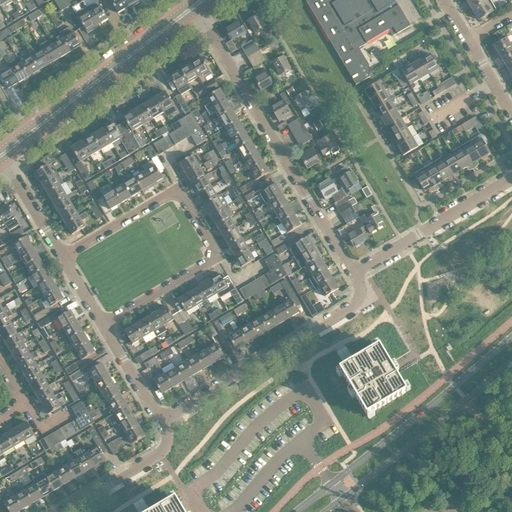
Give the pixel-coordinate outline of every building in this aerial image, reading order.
[(0,0),(0,5),(3,11),(7,8),(6,5),(12,2),(11,0),(0,0)] [(60,11),(65,8),(60,0),(54,0),(60,11)] [(97,1),(99,0),(92,0),(85,5),(86,7),(89,12),(97,25),(107,19),(97,1)] [(109,0),(117,13),(128,6),(124,0),(109,0)] [(410,26),(398,5),(397,5),(394,0),(307,0),(305,1),(306,2),(306,1),(340,58),(339,58),(339,59),(355,85),(370,76),(369,76),(364,68),(368,65),(358,48),(366,43),(367,43),(366,42),(388,30),(392,36),(396,34),(397,34),(397,33),(409,26),(410,26)] [(486,1),(485,0),(466,0),(472,10),(486,1)] [(472,10),(478,20),(495,10),(489,0),(486,0),(486,1),(472,10)] [(33,1),(27,4),(30,11),(36,7),(33,1)] [(86,7),(75,13),(86,31),(97,25),(89,12),(86,7)] [(36,18),(41,15),(38,10),(33,13),(36,18)] [(15,20),(21,16),(17,11),(12,14),(15,20)] [(31,21),(36,18),(33,13),(28,16),(31,21)] [(247,21),(254,33),(265,26),(258,14),(247,21)] [(26,24),(23,19),(12,25),(15,31),(26,24)] [(239,20),(236,22),(224,29),(231,40),(245,32),(239,20)] [(5,37),(10,34),(15,31),(12,25),(2,31),(5,37)] [(59,33),(62,38),(70,51),(81,45),(70,26),(59,33)] [(511,41),(509,43),(506,37),(506,38),(504,35),(497,39),(499,42),(493,45),(499,56),(511,48),(511,41)] [(60,58),(70,51),(62,38),(52,44),(60,58)] [(240,46),(243,52),(256,45),(252,39),(240,46)] [(49,64),(60,58),(52,44),(41,50),(49,64)] [(243,52),(247,57),(259,50),(256,45),(243,52)] [(511,48),(499,56),(506,66),(511,62),(511,48)] [(39,70),(49,64),(41,50),(35,54),(32,49),(28,52),(31,57),(39,70)] [(262,55),(259,50),(247,57),(250,62),(262,55)] [(419,58),(429,74),(438,68),(434,62),(436,61),(436,58),(435,56),(432,55),(431,56),(430,54),(423,57),(422,56),(419,58)] [(18,82),(28,76),(17,58),(11,61),(8,55),(4,57),(11,69),(10,69),(18,82)] [(22,55),(17,58),(28,76),(33,74),(34,75),(40,72),(39,70),(31,57),(25,60),(22,55)] [(262,55),(250,62),(253,68),(265,61),(262,55)] [(207,62),(203,56),(201,58),(200,58),(199,56),(193,60),(194,61),(190,64),(198,77),(201,82),(206,79),(202,74),(209,71),(205,64),(207,62)] [(290,68),(283,56),(272,63),(279,75),(290,68)] [(419,79),(429,74),(419,58),(416,60),(417,61),(411,65),(419,79)] [(187,83),(198,77),(190,64),(180,70),(187,83)] [(404,67),(400,69),(412,89),(414,88),(415,85),(413,83),(419,79),(411,65),(405,68),(404,67)] [(18,82),(10,69),(0,75),(0,74),(0,86),(5,84),(8,89),(18,82)] [(273,83),(264,69),(252,77),(260,90),(273,83)] [(174,71),(168,75),(180,94),(180,95),(191,89),(187,83),(180,70),(175,73),(174,71)] [(207,92),(217,85),(214,80),(203,86),(207,92)] [(370,99),(384,91),(388,88),(387,86),(385,85),(383,85),(382,86),(379,81),(362,91),(365,95),(366,94),(370,99)] [(201,95),(207,92),(203,86),(198,89),(201,95)] [(225,99),(219,89),(206,97),(210,103),(204,106),(207,110),(225,99)] [(155,98),(154,97),(154,98),(163,112),(165,117),(176,110),(165,91),(158,95),(158,96),(155,98)] [(371,106),(373,110),(390,100),(384,91),(370,99),(373,105),(371,106)] [(314,108),(305,92),(291,100),(294,106),(297,105),(300,111),(306,108),(308,112),(314,108)] [(421,104),(427,100),(425,96),(418,100),(421,104)] [(152,119),(163,112),(154,98),(151,100),(150,100),(143,104),(152,119)] [(279,121),(291,114),(285,104),(289,102),(286,98),(271,108),(279,121)] [(232,110),(225,99),(207,110),(209,115),(215,112),(218,118),(232,110)] [(381,118),(395,109),(390,100),(373,110),(376,113),(377,112),(381,118)] [(180,105),(186,115),(191,112),(185,102),(180,105)] [(142,125),(152,119),(143,104),(137,108),(137,109),(134,111),(133,110),(142,125)] [(194,118),(199,115),(196,109),(191,112),(194,118)] [(385,128),(401,119),(395,109),(381,118),(384,124),(382,125),(385,128)] [(120,123),(134,146),(139,143),(142,147),(144,146),(134,130),(142,125),(133,110),(129,113),(128,111),(121,115),(122,117),(123,117),(125,121),(126,122),(121,125),(121,124),(120,123)] [(238,120),(232,110),(218,118),(213,121),(216,125),(221,122),(225,128),(238,120)] [(200,128),(197,123),(194,118),(191,112),(186,115),(181,118),(181,119),(185,125),(184,125),(191,135),(190,136),(196,146),(207,139),(200,128)] [(197,123),(202,120),(199,115),(194,118),(197,123)] [(465,132),(479,124),(478,121),(475,116),(460,125),(463,130),(463,129),(465,132)] [(287,125),(290,130),(302,123),(299,118),(287,125)] [(174,131),(179,128),(184,125),(185,125),(181,119),(170,125),(174,131)] [(392,137),(406,128),(401,119),(385,128),(387,132),(388,131),(392,137)] [(102,128),(102,129),(111,143),(119,138),(129,155),(142,147),(139,143),(134,146),(120,123),(120,124),(121,125),(116,128),(116,127),(113,122),(112,120),(105,124),(106,126),(106,127),(103,129),(102,128)] [(244,131),(238,120),(225,128),(231,138),(244,131)] [(290,130),(293,135),(305,128),(302,123),(290,130)] [(206,132),(211,129),(208,124),(203,127),(206,132)] [(184,125),(179,128),(185,138),(190,136),(191,135),(184,125)] [(162,135),(166,133),(168,132),(164,126),(159,130),(162,135)] [(180,142),(185,138),(179,128),(174,131),(180,142)] [(293,135),(296,141),(308,134),(305,128),(293,135)] [(396,147),(412,137),(406,128),(392,137),(395,142),(393,143),(396,147)] [(91,135),(100,149),(103,153),(113,147),(111,143),(102,129),(99,131),(98,131),(91,135)] [(157,138),(162,135),(159,130),(154,133),(157,138)] [(432,138),(436,136),(433,130),(428,132),(432,138)] [(175,145),(180,142),(174,131),(168,135),(175,145)] [(250,141),(244,131),(231,138),(237,149),(250,141)] [(311,139),(308,134),(296,141),(299,146),(311,139)] [(316,143),(323,155),(330,151),(332,154),(339,150),(330,134),(316,143)] [(478,139),(472,142),(481,158),(490,153),(485,145),(487,144),(487,141),(483,135),(481,134),(478,136),(478,139)] [(90,156),(100,149),(91,135),(85,139),(82,142),(81,141),(90,156)] [(146,145),(151,141),(148,135),(143,138),(143,140),(146,145)] [(169,148),(175,145),(168,135),(167,135),(163,138),(169,148)] [(403,155),(417,147),(412,137),(396,147),(398,150),(399,149),(403,155)] [(164,151),(169,148),(163,138),(158,141),(164,151)] [(215,148),(220,145),(217,139),(212,142),(215,148)] [(79,162),(90,156),(81,141),(81,142),(78,144),(77,143),(71,147),(79,162)] [(159,154),(164,151),(158,141),(153,144),(159,154)] [(256,151),(250,141),(237,149),(232,152),(235,156),(239,153),(243,159),(256,151)] [(460,146),(471,164),(474,169),(474,168),(476,166),(474,162),(481,158),(472,142),(471,143),(470,141),(460,146)] [(151,159),(156,156),(157,156),(150,145),(145,148),(151,159)] [(218,153),(223,150),(220,145),(215,148),(218,153)] [(474,169),(471,164),(460,146),(451,152),(461,170),(468,166),(470,169),(473,169),(474,169)] [(319,162),(311,148),(299,155),(307,169),(319,162)] [(210,158),(216,155),(213,150),(207,153),(210,158)] [(262,162),(256,151),(243,159),(238,163),(240,167),(246,164),(249,170),(262,162)] [(442,157),(452,175),(455,179),(457,177),(455,173),(461,170),(451,152),(442,157)] [(65,167),(71,164),(65,153),(59,157),(65,167)] [(185,173),(198,165),(201,164),(196,155),(194,154),(192,155),(179,163),(185,173)] [(214,164),(219,161),(216,155),(210,158),(214,164)] [(110,166),(115,163),(112,157),(107,160),(110,166)] [(455,179),(452,175),(442,157),(433,163),(443,180),(449,177),(451,180),(455,179),(455,180),(455,179)] [(127,166),(132,163),(129,158),(124,161),(127,166)] [(105,169),(110,166),(107,160),(101,164),(105,169)] [(227,169),(233,165),(229,160),(224,163),(227,169)] [(127,166),(124,161),(114,167),(117,172),(127,166)] [(269,172),(262,162),(249,170),(255,180),(269,172)] [(85,181),(90,178),(81,163),(76,166),(85,181)] [(423,168),(434,186),(436,190),(437,190),(439,188),(437,184),(443,180),(433,163),(423,168)] [(51,170),(47,164),(34,172),(40,182),(57,172),(54,168),(51,170)] [(69,172),(74,169),(71,164),(65,167),(69,172)] [(144,171),(152,184),(162,178),(154,165),(144,171)] [(185,173),(191,184),(204,176),(198,165),(185,173)] [(230,174),(236,170),(233,165),(227,169),(230,174)] [(152,184),(144,171),(142,167),(138,169),(138,171),(140,174),(133,177),(141,190),(142,192),(148,189),(147,187),(152,184)] [(436,190),(434,186),(423,168),(414,174),(419,183),(418,184),(417,187),(419,189),(422,190),(423,189),(424,191),(431,188),(433,191),(436,190),(436,191),(436,190)] [(106,179),(112,175),(109,170),(103,173),(106,179)] [(223,179),(228,176),(225,170),(220,174),(223,179)] [(358,183),(351,171),(337,179),(341,185),(343,183),(347,189),(358,183)] [(40,182),(46,193),(60,185),(63,183),(57,172),(40,182)] [(197,195),(198,194),(211,186),(207,180),(212,177),(210,173),(204,176),(191,184),(194,188),(193,188),(193,190),(195,194),(197,195)] [(226,184),(231,181),(228,176),(223,179),(226,184)] [(131,197),(141,190),(133,177),(123,184),(131,197)] [(331,196),(335,202),(345,196),(341,189),(337,191),(329,179),(317,186),(325,200),(331,196)] [(78,188),(83,185),(80,180),(75,183),(78,188)] [(96,201),(102,197),(91,180),(86,184),(96,201)] [(242,194),(253,187),(250,182),(239,188),(242,194)] [(263,191),(260,187),(244,196),(247,202),(259,194),(264,203),(268,201),(268,202),(281,194),(279,190),(281,189),(277,183),(276,184),(275,183),(263,191)] [(131,197),(123,184),(113,190),(120,203),(131,197)] [(66,195),(60,185),(46,193),(53,203),(66,195)] [(81,194),(87,190),(83,185),(78,188),(81,194)] [(198,194),(204,204),(217,197),(211,186),(198,194)] [(110,209),(120,203),(113,190),(102,196),(110,209)] [(235,200),(241,197),(237,191),(232,194),(235,200)] [(221,194),(217,197),(204,204),(206,209),(205,210),(208,216),(210,215),(227,205),(221,194)] [(268,202),(275,212),(288,204),(281,194),(268,202)] [(59,214),(72,206),(66,195),(53,203),(55,207),(53,208),(57,214),(59,213),(59,214)] [(333,203),(336,209),(348,201),(345,196),(335,202),(333,203)] [(238,205),(244,202),(241,197),(235,200),(238,205)] [(90,209),(96,206),(93,200),(87,204),(90,209)] [(17,201),(10,205),(14,213),(21,209),(17,201)] [(348,201),(336,209),(340,214),(352,207),(348,201)] [(7,204),(0,208),(0,216),(4,223),(15,217),(7,204)] [(275,212),(281,223),(294,215),(288,204),(275,212)] [(216,225),(229,218),(233,215),(229,209),(229,208),(227,205),(210,215),(212,219),(211,220),(214,226),(216,225)] [(65,224),(79,216),(72,206),(59,214),(65,224)] [(97,219),(102,216),(96,206),(90,209),(97,219)] [(355,212),(352,207),(340,214),(343,219),(355,212)] [(258,208),(252,211),(258,222),(264,218),(258,208)] [(65,224),(71,234),(85,226),(81,220),(87,217),(85,212),(79,216),(65,224)] [(247,221),(253,218),(249,212),(244,215),(247,221)] [(358,217),(355,212),(343,219),(346,224),(358,217)] [(383,225),(376,213),(370,216),(368,213),(360,217),(370,233),(383,225)] [(300,225),(294,215),(281,223),(287,233),(300,225)] [(216,225),(222,236),(235,228),(229,218),(216,225)] [(250,226),(256,223),(253,218),(247,221),(250,226)] [(262,227),(267,224),(264,218),(258,222),(262,227)] [(361,232),(365,230),(361,223),(353,228),(354,231),(347,236),(354,247),(366,240),(361,232)] [(12,233),(10,234),(14,239),(24,233),(21,228),(12,233)] [(222,236),(229,246),(242,239),(241,238),(235,228),(222,236)] [(262,233),(254,238),(257,243),(265,238),(262,233)] [(273,247),(288,238),(285,233),(270,242),(273,247)] [(10,234),(0,239),(0,240),(3,245),(14,239),(10,234)] [(229,246),(235,257),(248,249),(248,248),(244,243),(249,240),(247,235),(241,238),(242,239),(229,246)] [(11,253),(6,256),(9,261),(14,258),(32,247),(26,236),(13,244),(16,250),(11,253)] [(297,250),(292,254),(294,258),(300,255),(313,247),(311,243),(312,242),(309,236),(307,237),(294,244),(297,250)] [(268,243),(262,247),(266,255),(273,251),(268,243)] [(278,255),(289,249),(286,243),(275,250),(278,255)] [(248,248),(248,249),(235,257),(241,267),(254,259),(250,253),(255,250),(252,246),(248,248)] [(32,247),(14,258),(17,262),(22,259),(25,265),(38,257),(32,247)] [(300,255),(306,265),(319,257),(313,247),(300,255)] [(267,265),(277,259),(274,254),(264,260),(267,265)] [(3,264),(9,261),(6,256),(6,255),(0,259),(3,264)] [(45,268),(38,257),(25,265),(32,276),(45,268)] [(325,268),(319,257),(306,265),(312,276),(325,268)] [(267,265),(270,271),(281,265),(277,259),(267,265)] [(7,269),(12,266),(9,261),(3,264),(7,269)] [(270,271),(265,274),(271,284),(287,275),(284,271),(281,266),(281,265),(270,271)] [(34,280),(38,286),(51,278),(45,268),(32,276),(27,278),(30,282),(34,280)] [(312,276),(308,278),(315,288),(319,286),(332,278),(325,268),(312,276)] [(5,272),(0,275),(0,280),(4,287),(11,283),(5,272)] [(230,292),(237,304),(243,301),(232,284),(227,287),(218,273),(212,276),(213,278),(209,280),(217,294),(219,298),(230,292)] [(265,274),(260,277),(266,287),(271,284),(265,274)] [(16,285),(21,282),(18,276),(13,279),(16,285)] [(254,280),(261,290),(263,289),(266,287),(260,277),(254,280)] [(57,289),(51,278),(38,286),(44,296),(44,297),(57,289)] [(294,287),(299,283),(296,278),(291,281),(294,287)] [(332,278),(319,286),(325,297),(338,289),(332,278)] [(280,282),(286,293),(290,299),(284,303),(282,299),(278,302),(280,306),(280,305),(288,319),(298,312),(293,304),(298,301),(286,279),(280,282)] [(209,280),(199,287),(206,300),(217,294),(209,280)] [(249,283),(255,294),(258,292),(261,290),(254,280),(249,283)] [(21,296),(27,293),(23,287),(24,287),(21,282),(16,285),(19,290),(18,291),(21,296)] [(249,283),(244,286),(250,297),(252,295),(255,294),(249,283)] [(297,292),(302,289),(299,283),(294,287),(297,292)] [(250,297),(244,286),(239,289),(245,300),(250,297)] [(194,289),(194,288),(192,288),(188,290),(187,292),(188,293),(196,306),(198,309),(203,306),(205,308),(209,305),(206,300),(199,287),(194,289)] [(59,307),(56,303),(63,299),(57,289),(44,297),(44,296),(39,299),(42,303),(46,300),(49,306),(33,316),(36,321),(59,307)] [(261,297),(266,294),(263,289),(261,290),(258,292),(261,297)] [(256,301),(261,297),(258,292),(255,294),(252,295),(256,301)] [(185,312),(196,306),(188,293),(178,299),(185,312)] [(15,294),(5,298),(7,302),(17,298),(15,294)] [(305,294),(300,297),(312,318),(317,315),(305,294)] [(16,306),(22,303),(18,297),(13,301),(16,306)] [(27,306),(32,303),(29,297),(24,301),(27,306)] [(0,315),(5,313),(9,310),(7,306),(2,309),(0,304),(0,315)] [(242,312),(247,309),(244,304),(239,307),(242,312)] [(270,312),(277,325),(288,319),(280,305),(280,306),(270,312)] [(155,312),(163,325),(174,319),(166,306),(155,312)] [(236,316),(242,312),(239,307),(233,310),(236,316)] [(23,317),(28,314),(25,308),(19,311),(23,317)] [(216,317),(222,313),(219,308),(213,311),(216,317)] [(0,315),(0,330),(11,324),(7,317),(12,315),(9,310),(5,313),(0,315)] [(57,319),(63,328),(76,320),(70,310),(63,314),(60,310),(37,323),(40,329),(57,319)] [(211,320),(216,317),(213,311),(208,314),(211,320)] [(163,325),(155,312),(145,318),(153,332),(156,336),(166,330),(163,325)] [(267,331),(277,325),(270,312),(259,318),(267,331)] [(26,322),(31,319),(28,314),(23,317),(26,322)] [(145,318),(135,325),(142,338),(143,338),(153,332),(145,318)] [(256,337),(267,331),(259,318),(249,324),(256,337)] [(190,333),(195,330),(188,319),(183,322),(190,333)] [(219,333),(225,330),(219,319),(213,322),(219,333)] [(82,331),(76,320),(63,328),(69,338),(69,339),(82,331)] [(184,336),(190,333),(183,322),(178,325),(184,336)] [(0,334),(4,342),(17,334),(11,324),(0,330),(0,334)] [(211,337),(217,334),(211,324),(205,327),(211,337)] [(246,343),(256,337),(249,324),(238,330),(246,343)] [(142,338),(135,325),(124,331),(132,344),(138,340),(141,346),(146,343),(143,338),(142,338)] [(35,337),(40,334),(37,328),(31,332),(35,337)] [(246,343),(238,330),(228,336),(236,350),(246,343)] [(72,343),(75,349),(88,342),(82,331),(69,339),(69,338),(65,341),(67,345),(72,343)] [(4,342),(10,352),(23,344),(17,334),(4,342)] [(188,344),(194,341),(190,336),(185,339),(188,344)] [(168,346),(173,342),(170,337),(165,340),(168,346)] [(41,348),(46,345),(43,339),(38,342),(41,348)] [(180,349),(188,344),(185,339),(177,344),(180,349)] [(52,349),(58,346),(54,340),(49,343),(52,349)] [(95,352),(88,342),(75,349),(82,360),(95,352)] [(216,343),(206,350),(214,363),(224,356),(216,343)] [(23,344),(10,352),(16,362),(30,355),(29,354),(23,344)] [(44,353),(49,350),(46,345),(41,348),(44,353)] [(55,354),(56,354),(61,351),(58,346),(52,349),(55,354)] [(152,355),(158,351),(155,346),(149,349),(152,355)] [(339,369),(327,376),(355,422),(366,415),(406,392),(392,368),(379,346),(339,369)] [(168,357),(173,353),(170,348),(164,351),(168,357)] [(142,361),(152,355),(149,349),(139,356),(142,361)] [(195,356),(203,369),(214,363),(206,350),(195,356)] [(30,355),(16,362),(23,373),(36,365),(32,359),(37,356),(35,351),(29,354),(30,355)] [(162,360),(168,357),(164,351),(159,354),(162,360)] [(203,369),(195,356),(185,362),(193,375),(203,369)] [(147,369),(157,363),(154,357),(143,364),(147,369)] [(53,368),(59,365),(55,360),(50,363),(53,368)] [(36,365),(23,373),(29,383),(42,375),(38,369),(43,366),(41,362),(36,365)] [(67,374),(78,368),(75,362),(64,369),(67,374)] [(182,381),(193,375),(185,362),(174,368),(182,381)] [(94,381),(108,374),(101,363),(88,371),(92,377),(88,380),(90,384),(94,381)] [(56,374),(62,371),(59,365),(53,368),(56,374)] [(72,382),(83,375),(87,373),(84,367),(69,376),(72,382)] [(182,381),(174,368),(164,374),(172,387),(182,381)] [(114,384),(108,374),(94,381),(101,392),(114,384)] [(172,387),(164,374),(154,381),(161,394),(172,387)] [(42,375),(29,383),(35,394),(48,386),(42,375)] [(66,389),(71,386),(68,381),(62,384),(66,389)] [(48,386),(35,394),(41,404),(54,396),(51,390),(56,387),(53,383),(48,386)] [(107,402),(120,395),(114,384),(101,392),(95,395),(98,399),(103,396),(107,402)] [(69,395),(74,391),(71,386),(66,389),(69,395)] [(81,397),(86,394),(83,388),(78,391),(81,397)] [(54,396),(41,404),(47,414),(60,407),(58,402),(63,399),(60,394),(55,397),(54,396)] [(126,405),(120,395),(107,402),(102,405),(104,410),(109,406),(113,413),(126,405)] [(71,408),(74,413),(84,407),(81,401),(71,408)] [(88,414),(94,410),(90,405),(85,408),(88,414)] [(133,416),(126,405),(113,413),(120,424),(133,416)] [(77,418),(75,420),(81,430),(93,422),(91,419),(88,414),(85,408),(84,407),(74,413),(77,418)] [(91,419),(97,416),(94,410),(88,414),(91,419)] [(126,434),(139,426),(133,416),(120,424),(126,434)] [(76,433),(81,430),(75,420),(69,423),(76,433)] [(26,422),(16,428),(23,441),(34,435),(26,422)] [(69,423),(64,426),(70,436),(76,433),(69,423)] [(100,434),(106,431),(103,425),(97,429),(100,434)] [(65,439),(70,436),(64,426),(59,429),(65,439)] [(96,444),(101,441),(92,426),(87,430),(96,444)] [(145,436),(139,426),(126,434),(132,444),(145,436)] [(5,434),(13,447),(23,441),(16,428),(5,434)] [(59,429),(54,432),(60,442),(65,439),(59,429)] [(104,439),(109,436),(106,431),(100,434),(104,439)] [(55,445),(59,443),(60,442),(54,432),(49,435),(55,445)] [(5,434),(0,437),(0,449),(2,454),(2,453),(13,447),(5,434)] [(50,448),(54,446),(55,445),(49,435),(44,438),(50,448)] [(74,445),(79,441),(76,436),(71,439),(74,445)] [(45,451),(49,449),(50,448),(44,438),(38,441),(45,451)] [(118,452),(115,446),(112,441),(107,445),(113,455),(118,452)] [(57,451),(63,448),(59,443),(55,445),(54,446),(57,451)] [(88,445),(83,448),(86,453),(94,466),(98,464),(99,465),(106,461),(97,447),(91,451),(88,445)] [(52,454),(57,451),(54,446),(50,448),(49,449),(52,454)] [(89,469),(94,466),(86,453),(83,448),(73,454),(76,459),(84,472),(85,474),(90,471),(89,469)] [(23,464),(29,461),(25,456),(20,459),(23,464)] [(38,466),(43,463),(40,457),(35,461),(38,466)] [(18,467),(23,464),(20,459),(15,462),(18,467)] [(76,459),(66,465),(73,478),(74,480),(79,477),(78,475),(84,472),(76,459)] [(33,469),(38,466),(35,461),(29,464),(33,469)] [(63,485),(73,478),(66,465),(55,472),(63,485)] [(17,478),(23,475),(19,470),(14,473),(17,478)] [(55,472),(45,478),(53,491),(63,485),(55,472)] [(12,482),(17,478),(14,473),(9,476),(12,482)] [(32,480),(33,480),(42,497),(53,491),(45,478),(42,473),(32,480)] [(22,487),(24,490),(32,503),(42,497),(33,480),(22,487)] [(21,509),(32,503),(24,490),(14,496),(21,509)] [(9,511),(16,511),(21,509),(14,496),(3,502),(9,511)] [(176,498),(151,511),(183,511),(176,499),(176,498)]
